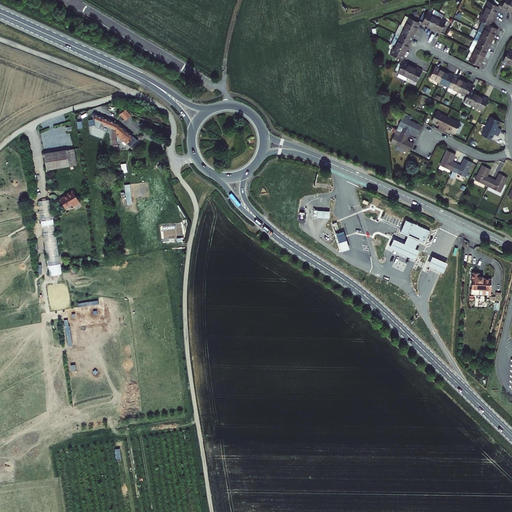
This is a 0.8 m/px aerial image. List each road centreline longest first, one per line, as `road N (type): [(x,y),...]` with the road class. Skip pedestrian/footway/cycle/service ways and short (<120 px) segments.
road 1 (primary): [(260,222),(375,304),(511,436)]
road 2 (unclassified): [(193,228),(185,332),(211,511)]
road 3 (unclassified): [(194,156),(173,164),(171,117),(131,94),(49,116),(0,147)]
road 4 (secondary): [(511,248),(317,158)]
road 5 (primary): [(0,13),(146,80)]
road 6 (track): [(0,39),(131,94)]
